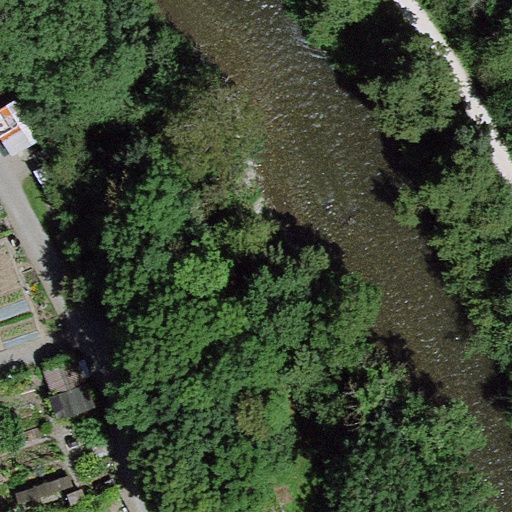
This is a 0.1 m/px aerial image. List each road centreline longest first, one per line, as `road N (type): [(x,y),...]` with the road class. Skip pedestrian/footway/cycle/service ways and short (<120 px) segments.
road 1 (track): [(0,167),(81,324),(146,511)]
road 2 (track): [(406,0),(511,175)]
